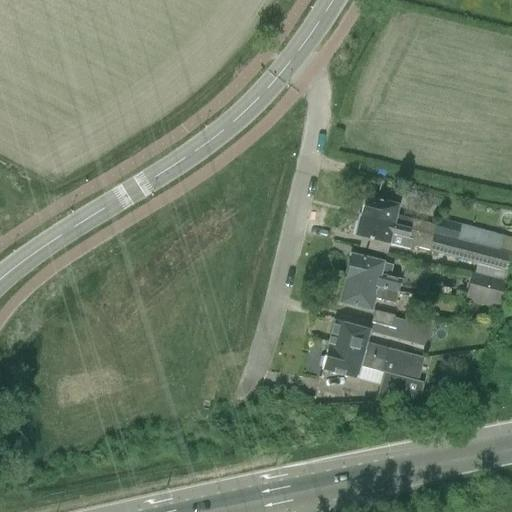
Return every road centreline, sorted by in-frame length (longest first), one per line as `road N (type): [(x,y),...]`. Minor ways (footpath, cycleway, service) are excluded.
road 1 (tertiary): [(0,284),(24,260),(182,160),(251,106),(294,59)]
road 2 (residential): [(294,59),(313,75),(319,112),(247,393)]
road 3 (primary): [(511,452),(209,511)]
